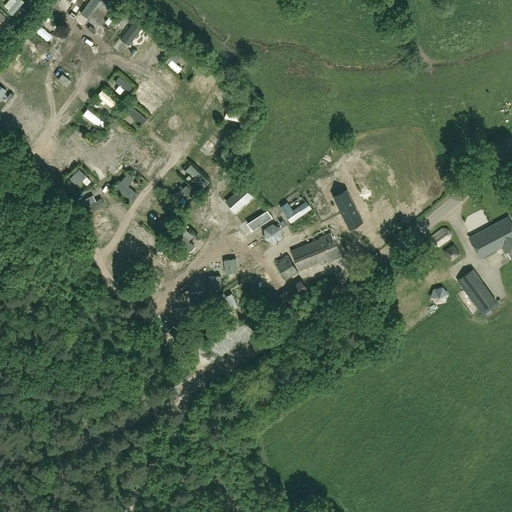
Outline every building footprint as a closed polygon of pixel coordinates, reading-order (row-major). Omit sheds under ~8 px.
[(11,0),(7,6),(12,9),(17,0),(11,0)] [(99,13),(105,0),(104,0),(96,0),(92,10),(99,13)] [(117,5),(100,25),(120,39),(136,17),(117,5)] [(0,10),(0,36),(14,22),(0,10)] [(136,17),(120,39),(140,50),(157,30),(136,17)] [(51,42),(56,37),(40,23),(35,28),(51,42)] [(154,47),(149,53),(157,60),(169,46),(157,35),(150,44),(154,47)] [(20,50),(34,62),(38,57),(25,44),(20,50)] [(27,76),(1,55),(0,55),(0,81),(14,92),(27,76)] [(134,58),(131,64),(149,75),(152,70),(134,58)] [(173,58),(169,63),(180,72),(184,67),(173,58)] [(111,81),(116,85),(120,81),(131,91),(135,87),(119,72),(111,81)] [(62,74),(58,80),(67,87),(71,81),(62,74)] [(214,76),(206,89),(213,93),(221,81),(214,76)] [(157,82),(171,91),(174,85),(161,77),(157,82)] [(0,81),(0,95),(2,97),(9,88),(0,81)] [(144,82),(129,97),(150,117),(166,98),(144,82)] [(230,85),(219,97),(225,103),(237,91),(230,85)] [(105,94),(102,98),(114,109),(118,105),(105,94)] [(129,97),(112,116),(135,135),(150,117),(129,97)] [(86,114),(104,131),(109,125),(91,108),(86,114)] [(10,125),(16,129),(23,118),(17,114),(10,125)] [(227,114),(218,125),(231,135),(245,118),(227,114)] [(89,152),(95,145),(78,131),(73,137),(89,152)] [(215,131),(201,148),(217,162),(231,142),(215,131)] [(119,151),(124,145),(109,134),(105,140),(119,151)] [(56,143),(43,158),(60,178),(78,162),(56,143)] [(97,145),(82,163),(96,176),(112,157),(97,145)] [(134,152),(131,161),(138,163),(141,155),(134,152)] [(152,152),(137,169),(152,180),(167,164),(152,152)] [(199,158),(214,172),(218,167),(204,153),(199,158)] [(190,158),(177,172),(201,195),(216,180),(190,158)] [(121,159),(111,173),(117,178),(128,164),(121,159)] [(79,165),(63,180),(75,194),(95,180),(79,165)] [(177,172),(156,192),(183,220),(201,195),(177,172)] [(127,174),(116,187),(132,200),(137,194),(128,187),(134,180),(127,174)] [(98,182),(76,197),(88,221),(107,214),(98,182)] [(254,196),(244,184),(225,200),(235,212),(254,196)] [(344,201),(337,205),(345,220),(358,213),(351,198),(348,190),(341,194),(344,201)] [(156,192),(134,215),(162,243),(183,220),(156,192)] [(292,214),(297,220),(312,208),(307,202),(292,214)] [(197,205),(184,221),(202,242),(216,228),(197,205)] [(487,211),(468,221),(475,235),(469,238),(479,257),(501,246),(505,253),(511,249),(511,222),(509,217),(494,225),(487,211)] [(107,215),(88,222),(99,247),(109,241),(116,234),(107,215)] [(261,229),(274,221),(270,215),(258,223),(261,229)] [(271,243),(285,240),(281,227),(267,231),(271,243)] [(447,229),(443,229),(432,237),(431,240),(434,245),(439,246),(449,239),(451,233),(447,229)] [(342,255),(331,234),(319,239),(319,240),(291,252),(300,272),(327,260),(328,262),(342,255)] [(168,238),(155,253),(175,273),(192,258),(168,238)] [(147,249),(154,243),(150,239),(144,245),(147,249)] [(182,244),(194,251),(197,246),(186,239),(182,244)] [(232,249),(220,261),(226,267),(238,255),(232,249)] [(262,251),(247,260),(252,269),(267,260),(262,251)] [(276,262),(286,280),(298,273),(288,256),(276,262)] [(230,267),(220,273),(227,284),(236,278),(230,267)] [(265,268),(246,283),(261,301),(277,292),(265,268)] [(458,280),(482,313),(485,318),(494,311),(492,309),(498,305),(496,302),(473,270),(458,280)] [(156,275),(151,279),(159,287),(164,283),(156,275)] [(301,280),(295,284),(302,294),(308,290),(301,280)] [(182,294),(176,300),(190,315),(196,310),(182,294)] [(447,304),(447,294),(436,294),(436,304),(447,304)] [(261,307),(242,307),(242,331),(261,331),(261,307)] [(231,340),(223,343),(226,350),(234,346),(231,340)]
